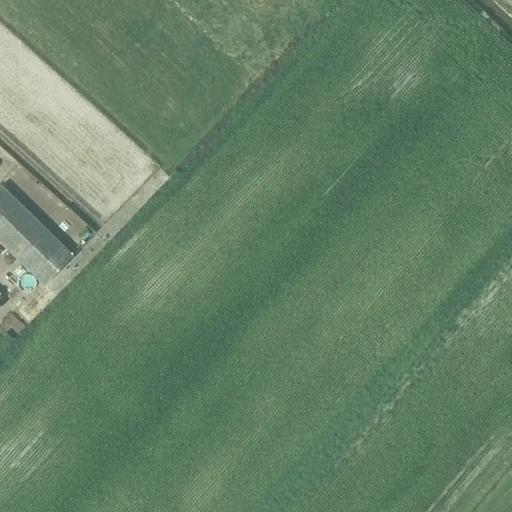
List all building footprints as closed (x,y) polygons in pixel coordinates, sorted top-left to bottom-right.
[(58,0),(16,0),(0,17),(0,43),(19,62),(68,10),(58,0)] [(0,0),(0,17),(16,0),(0,0)] [(156,0),(179,22),(199,0),(156,0)] [(199,0),(179,22),(211,52),(260,0),(199,0)] [(260,0),(211,52),(243,82),(292,30),(260,0)] [(272,0),(270,3),(288,20),(301,32),(330,0),(272,0)] [(68,10),(19,62),(50,92),(100,40),(68,10)] [(100,40),(50,92),(82,122),(132,70),(100,40)] [(132,70),(82,122),(114,153),(164,101),(132,70)] [(164,101),(114,153),(146,183),(195,131),(164,101)] [(0,241),(46,286),(74,257),(2,187),(0,189),(0,241)]
